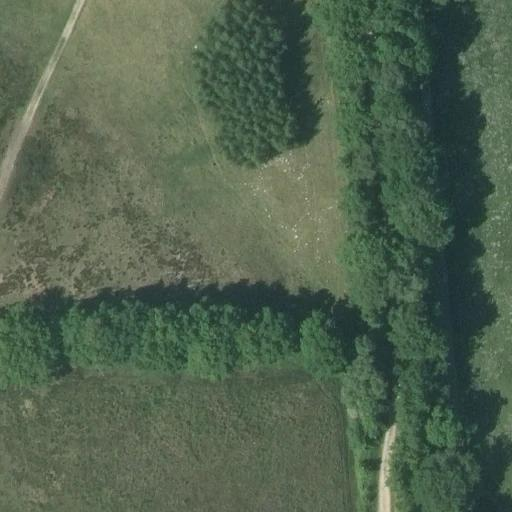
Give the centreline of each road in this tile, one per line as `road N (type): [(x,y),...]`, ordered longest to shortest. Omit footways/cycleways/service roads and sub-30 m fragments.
road 1 (track): [(383,511),(398,369),(369,0)]
road 2 (track): [(412,0),(455,511)]
road 3 (track): [(255,344),(0,339)]
